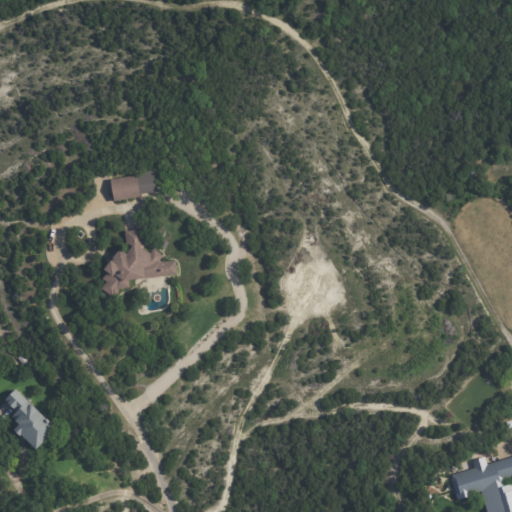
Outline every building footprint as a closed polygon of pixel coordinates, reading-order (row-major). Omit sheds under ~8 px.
[(183,181),(183,182),(174,183),(171,168),(180,167),(183,181)] [(153,190),(153,191),(136,194),(137,196),(110,200),(107,178),(132,174),(132,173),(150,170),(153,190)] [(141,235),(143,249),(149,253),(153,249),(162,256),(158,261),(159,263),(174,260),(175,273),(142,279),(142,277),(127,279),(128,287),(116,289),(117,294),(114,294),(111,297),(100,289),(105,282),(100,279),(105,273),(99,268),(116,248),(123,253),(126,247),(124,232),(140,229),(141,235)] [(164,250),(158,246),(162,240),(168,244),(164,250)] [(16,360),(21,355),(34,370),(28,374),(16,360)] [(24,443),(18,437),(17,438),(11,432),(16,427),(12,423),(14,420),(12,417),(16,412),(14,410),(13,410),(7,404),(7,403),(5,402),(16,390),(33,406),(32,408),(55,430),(34,452),(24,443)] [(480,492),(485,511),(511,511),(511,489),(511,485),(505,486),(503,479),(511,476),(511,457),(486,464),(484,458),(471,462),(473,470),(449,476),(455,499),(480,492)]
